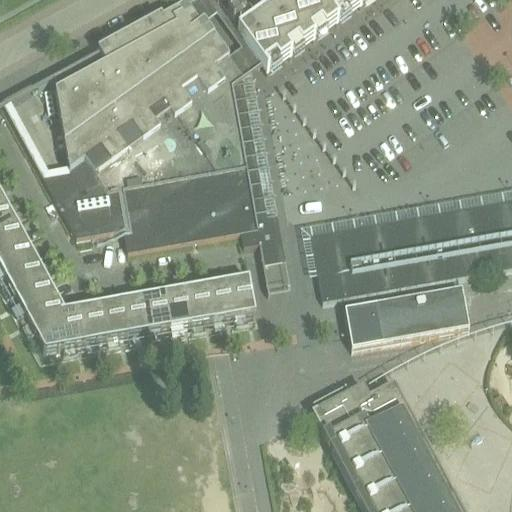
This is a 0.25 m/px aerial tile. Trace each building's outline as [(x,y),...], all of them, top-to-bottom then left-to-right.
[(266,79),(376,0),(208,0),(245,51),(246,51),(266,79)] [(185,11),(36,92),(4,110),(0,112),(0,115),(3,114),(75,246),(123,238),(127,261),(240,241),(243,255),(259,252),(266,293),(265,293),(266,295),(267,301),(269,301),(263,266),(269,265),(270,263),(271,261),(272,258),(272,256),(273,254),(273,251),(273,249),(273,247),(273,244),(273,242),(273,240),(272,237),(271,235),(270,233),(269,231),(268,229),(266,226),(240,78),(234,79),(185,11)] [(511,275),(511,207),(310,243),(322,309),(511,275)] [(0,212),(0,237),(16,229),(5,210),(0,212)] [(0,237),(0,262),(26,248),(16,229),(0,237)] [(0,262),(0,277),(4,285),(36,267),(26,248),(0,262)] [(4,285),(14,304),(47,286),(36,267),(4,285)] [(249,284),(226,288),(233,325),(255,321),(249,284)] [(14,304),(24,323),(57,305),(47,286),(14,304)] [(226,288),(205,291),(211,328),(233,325),(226,288)] [(205,291),(184,295),(190,332),(211,328),(205,291)] [(184,295),(163,299),(169,336),(190,332),(184,295)] [(468,335),(461,296),(343,317),(351,356),(468,335)] [(163,299),(141,303),(148,340),(169,336),(163,299)] [(141,303),(120,307),(126,344),(148,340),(141,303)] [(24,323),(44,358),(64,317),(57,305),(24,323)] [(120,307),(99,311),(105,347),(126,344),(120,307)] [(99,311),(78,314),(84,351),(105,347),(99,311)] [(78,314),(64,317),(44,358),(84,351),(78,314)] [(315,416),(310,418),(360,511),(458,511),(393,389),(368,403),(366,398),(352,406),(344,391),(343,392),(343,393),(311,410),(312,411),(315,416)]
